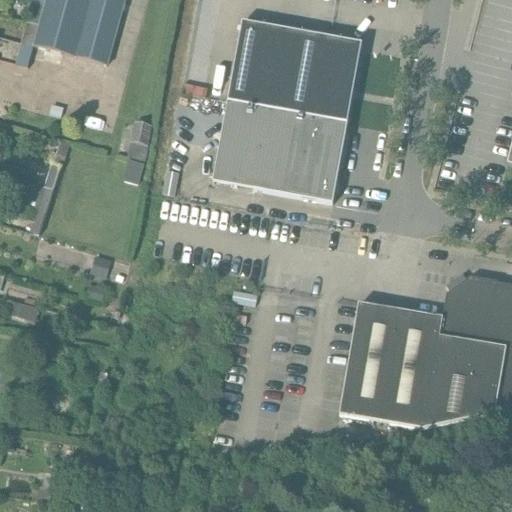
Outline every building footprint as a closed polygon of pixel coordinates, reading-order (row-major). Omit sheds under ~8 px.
[(33,0),(32,5),(44,8),(46,0),(33,0)] [(46,0),(44,8),(38,29),(33,49),(106,70),(125,0),(46,0)] [(26,26),(38,29),(44,8),(32,5),(26,26)] [(228,105),(347,127),(362,47),(242,25),(228,105)] [(33,49),(38,29),(26,26),(21,46),(33,49)] [(0,51),(6,53),(9,44),(0,40),(0,51)] [(33,49),(21,46),(14,68),(27,71),(33,49)] [(347,127),(228,105),(213,186),(333,208),(337,182),(341,183),(343,173),(339,173),(347,127)] [(129,161),(146,164),(152,130),(125,125),(121,145),(131,146),(129,161)] [(53,167),(62,169),(69,148),(62,145),(59,153),(52,151),(47,165),(53,167)] [(124,184),(138,188),(143,168),(129,165),(124,184)] [(62,169),(53,167),(45,189),(55,192),(62,169)] [(36,213),(47,217),(55,192),(45,189),(44,189),(36,213)] [(28,235),(39,239),(47,217),(36,213),(28,235)] [(461,284),(452,290),(454,293),(447,298),(443,322),(409,316),(359,307),(340,419),(424,434),(496,417),(497,413),(511,415),(511,290),(497,288),(497,285),(470,281),(463,286),(461,284)] [(0,309),(0,327),(20,332),(25,311),(1,306),(0,309)]
